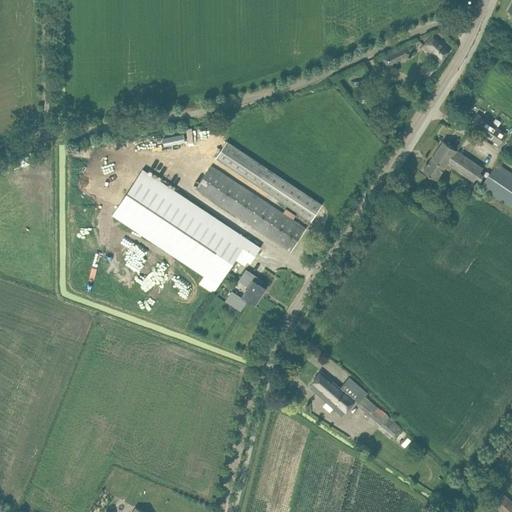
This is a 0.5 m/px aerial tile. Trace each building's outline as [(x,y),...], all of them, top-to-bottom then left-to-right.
[(450,51),(433,35),(423,45),(440,62),(450,51)] [(408,46),(383,58),(387,65),(411,54),(408,46)] [(432,72),(423,63),(404,80),(411,87),(422,76),(424,79),(432,72)] [(477,113),(469,124),(499,145),(507,134),(477,113)] [(183,150),(214,142),(210,128),(173,138),(175,145),(181,143),(183,150)] [(216,157),(312,220),(322,204),(227,141),(216,157)] [(423,170),(437,180),(446,166),(473,183),(483,168),(443,141),(423,170)] [(196,188),(291,251),(306,229),(211,166),(196,188)] [(481,189),(511,209),(511,175),(497,166),(481,189)] [(143,169),(113,214),(220,285),(236,260),(245,265),(248,260),(251,262),(261,248),(143,169)] [(82,205),(86,205),(86,178),(77,178),(77,195),(82,195),(82,205)] [(433,194),(441,200),(445,193),(437,188),(433,194)] [(134,261),(158,275),(165,263),(142,249),(134,261)] [(232,290),(225,300),(240,310),(247,300),(246,300),(247,299),(255,304),(266,288),(260,285),(263,280),(246,269),(243,273),(238,281),(248,288),(242,297),(232,290)] [(321,371),(310,387),(342,416),(355,399),(358,402),(356,404),(393,437),(394,436),(400,429),(401,428),(365,397),(368,393),(361,387),(352,397),(341,388),(321,371)] [(492,503),(502,511),(511,511),(511,501),(502,492),(492,503)]
